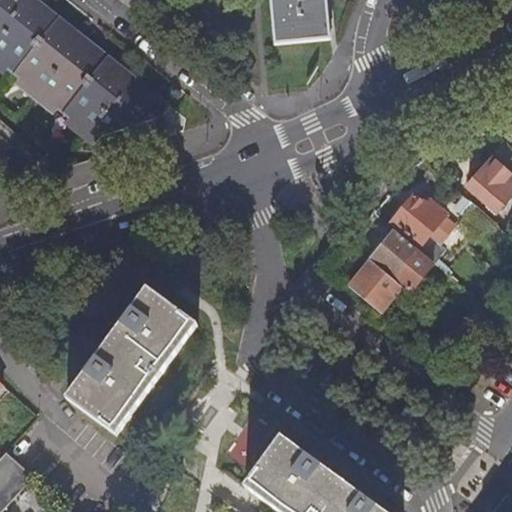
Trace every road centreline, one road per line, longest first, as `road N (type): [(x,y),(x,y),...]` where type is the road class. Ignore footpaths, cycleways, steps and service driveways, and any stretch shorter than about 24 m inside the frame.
road 1 (residential): [(442,511),(426,487),(266,369),(250,342),(258,307)]
road 2 (residential): [(286,293),(305,299),(484,432),(495,436),(511,424)]
road 3 (residential): [(254,148),(249,118),(106,0)]
road 4 (secondary): [(0,254),(168,197)]
road 5 (secondary): [(377,94),(254,148)]
road 6 (secondary): [(258,184),(377,130)]
road 7 (residential): [(258,184),(258,307)]
